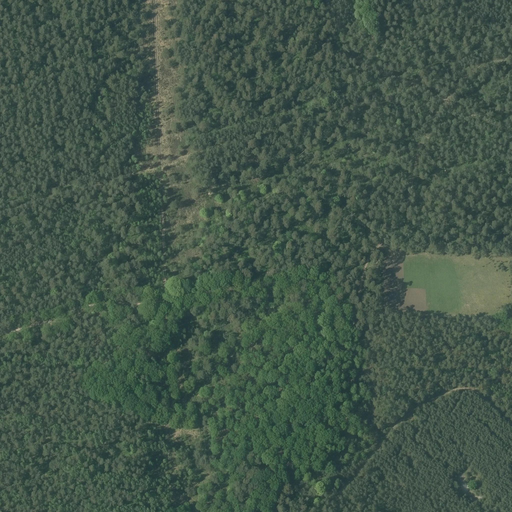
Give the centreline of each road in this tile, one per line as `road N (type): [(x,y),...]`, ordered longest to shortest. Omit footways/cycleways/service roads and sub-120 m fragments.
road 1 (track): [(264,511),(288,468),(291,439),(339,381),(366,260),(406,224),(418,152),(461,84),(511,56)]
road 2 (track): [(163,300),(290,279),(333,295),(355,317),(511,322)]
road 3 (track): [(511,132),(225,0)]
road 4 (track): [(152,0),(163,300)]
road 5 (track): [(511,431),(476,392),(455,389),(427,401),(379,445),(328,511)]
road 6 (track): [(0,330),(83,306),(163,300)]
